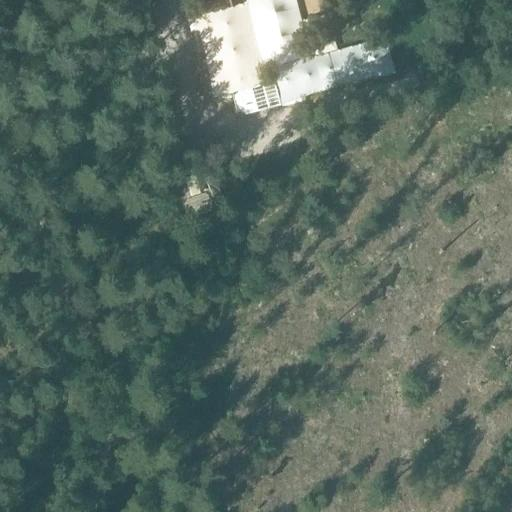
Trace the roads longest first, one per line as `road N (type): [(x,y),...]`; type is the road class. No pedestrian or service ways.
road 1 (track): [(179,0),(187,75),(222,129),(511,51)]
road 2 (track): [(52,511),(101,390),(0,141)]
